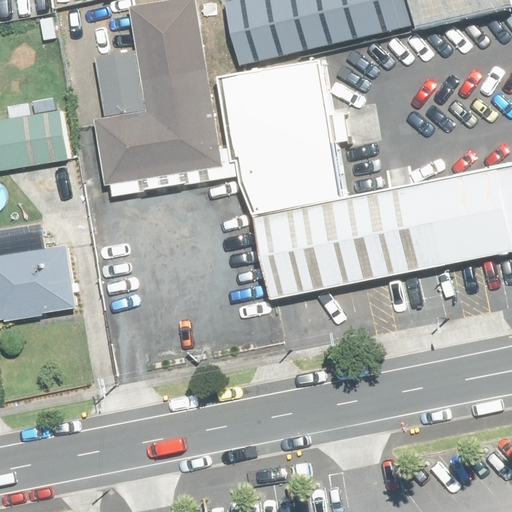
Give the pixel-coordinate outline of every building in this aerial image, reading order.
[(212,153),(183,0),(156,0),(109,9),(116,46),(77,53),(89,116),(77,118),(88,175),(212,153)] [(212,0),(223,58),(391,26),(386,0),(212,0)] [(511,0),(393,0),(398,23),(511,1),(511,0)] [(305,51),(225,64),(248,207),(329,194),(305,51)] [(35,128),(0,132),(0,191),(43,186),(35,128)] [(249,212),(265,295),(511,247),(511,208),(503,163),(249,212)] [(44,265),(0,271),(0,340),(54,333),(44,265)]
